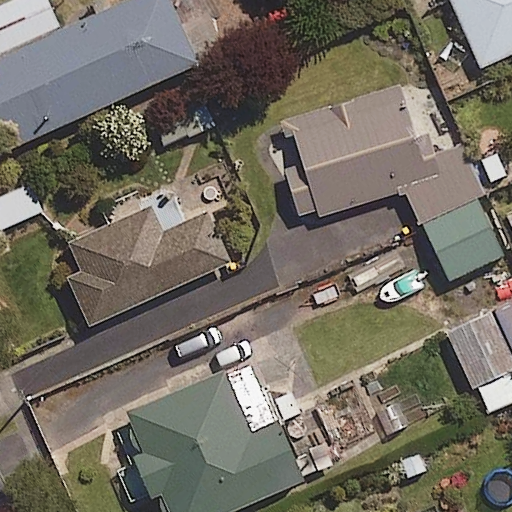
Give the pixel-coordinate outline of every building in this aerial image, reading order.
[(198,66),(168,0),(131,0),(0,58),(0,124),(11,149),(198,66)] [(511,0),(448,0),(480,70),(511,55),(511,0)] [(205,101),(149,121),(158,147),(214,127),(205,101)] [(293,135),(317,217),(424,186),(400,103),(293,135)] [(0,230),(42,211),(29,184),(0,197),(0,230)] [(67,244),(80,274),(66,280),(88,329),(230,265),(208,217),(161,238),(148,208),(67,244)] [(511,402),(511,303),(447,334),(485,415),(511,402)] [(153,481),(166,511),(229,511),(306,478),(282,424),(253,437),(225,374),(125,418),(153,481)]
